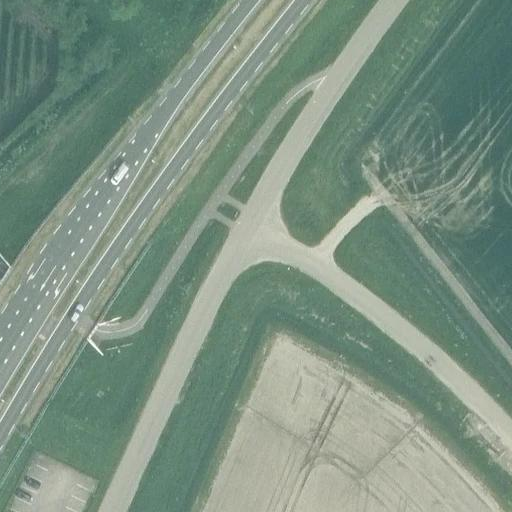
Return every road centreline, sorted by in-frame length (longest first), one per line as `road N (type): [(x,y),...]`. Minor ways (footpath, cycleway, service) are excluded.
road 1 (primary): [(0,431),(176,165),(305,0)]
road 2 (primary): [(251,0),(134,149),(0,359)]
road 3 (unclassified): [(511,435),(366,306),(249,226)]
road 4 (unclassified): [(113,511),(249,226)]
road 5 (unclassified): [(249,226),(333,84),(401,0)]
